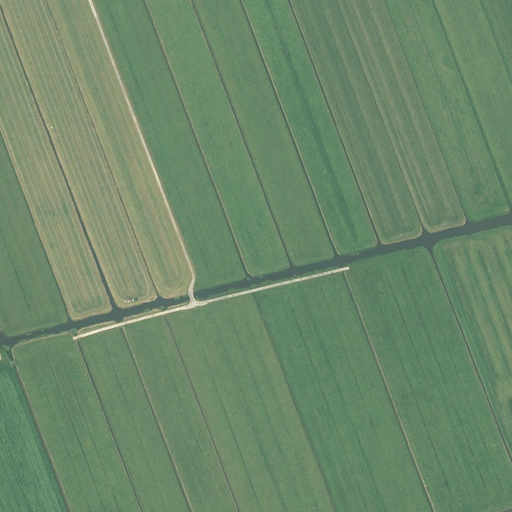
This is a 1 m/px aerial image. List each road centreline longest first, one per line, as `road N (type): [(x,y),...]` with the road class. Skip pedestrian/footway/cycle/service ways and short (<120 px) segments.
road 1 (track): [(93,0),(194,274),(193,301)]
road 2 (track): [(349,265),(112,327)]
